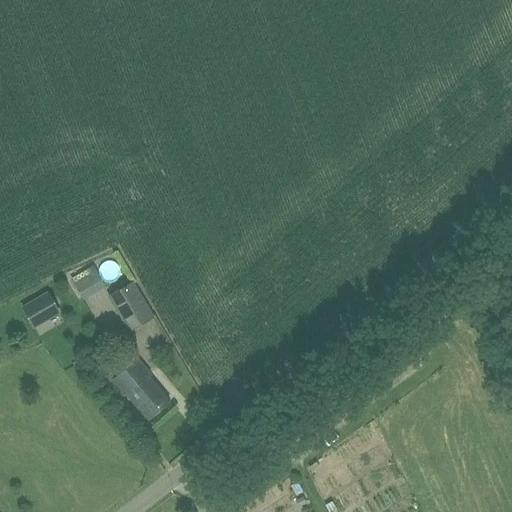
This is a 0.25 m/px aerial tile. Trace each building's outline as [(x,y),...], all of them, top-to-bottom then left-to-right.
[(103,283),(93,265),(71,277),(82,295),(103,283)] [(111,300),(129,332),(154,318),(133,280),(108,296),(111,300)] [(58,308),(47,291),(21,307),(32,324),(58,308)] [(169,403),(146,377),(150,373),(137,357),(109,381),(123,397),(125,395),(147,422),(169,403)] [(315,463),(309,467),(312,472),(318,468),(315,463)] [(296,482),(290,485),(295,495),(302,492),(296,482)] [(295,501),(298,508),(305,504),(302,497),(295,501)] [(334,507),(331,501),(325,505),(328,511),(334,507)]
